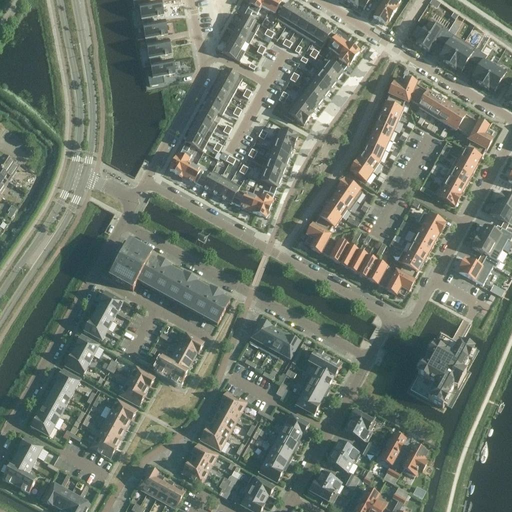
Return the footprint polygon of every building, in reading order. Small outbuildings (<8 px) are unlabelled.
[(221,0),(220,3),(231,9),(235,0),(221,0)] [(250,5),(243,18),(248,20),(252,13),(257,16),(261,8),(265,0),(251,0),(249,5),(250,5)] [(278,0),(265,0),(261,8),(274,15),(279,8),(284,11),(287,6),(281,3),(282,2),(278,0)] [(354,0),(351,6),(357,9),(363,12),(370,0),(374,0),(377,1),(377,0),(354,0)] [(382,5),(373,19),(385,26),(388,22),(389,23),(396,11),(395,10),(400,2),(397,0),(377,0),(377,1),(382,5)] [(437,10),(440,5),(433,0),(429,6),(437,10)] [(149,6),(139,7),(141,19),(143,27),(153,25),(151,18),(163,16),(161,3),(149,6)] [(284,11),(277,22),(286,28),(296,11),(287,5),(287,6),(284,11)] [(296,11),(286,28),(295,33),(305,16),(296,11)] [(305,16),(295,33),(303,39),(314,22),(305,16)] [(242,17),(237,27),(254,36),(260,27),(248,20),(243,18),(242,17)] [(419,41),(416,45),(428,53),(436,40),(441,43),(448,33),(449,32),(431,21),(426,29),(425,29),(418,41),(419,41)] [(314,22),(303,39),(312,44),(322,27),(314,22)] [(153,25),(143,27),(145,38),(147,47),(157,45),(155,38),(167,36),(164,23),(153,25)] [(237,27),(232,36),(249,45),(254,36),(237,27)] [(322,27),(312,44),(321,50),(328,39),(331,34),(331,33),(322,27)] [(447,47),(439,60),(444,63),(443,63),(449,67),(464,43),(448,33),(441,43),(447,47)] [(331,34),(328,39),(333,42),(328,49),(340,58),(349,46),(337,37),(337,38),(331,34)] [(232,36),(227,44),(245,54),(241,51),(245,43),(249,46),(249,45),(232,36)] [(157,45),(147,47),(149,58),(150,66),(160,64),(159,58),(171,55),(168,43),(157,45)] [(464,43),(449,67),(455,71),(456,70),(461,73),(469,60),(474,64),(481,53),(464,43)] [(227,44),(222,54),(239,64),(245,54),(227,44)] [(343,64),(338,70),(342,74),(347,67),(348,68),(359,54),(349,46),(340,58),(338,61),(343,64)] [(480,67),(471,80),(477,83),(476,84),(482,88),(495,68),(484,61),(486,57),(481,53),(474,64),(480,67)] [(325,61),(318,70),(336,83),(343,74),(342,74),(338,70),(325,61)] [(153,78),(148,79),(149,88),(164,85),(163,77),(174,75),(172,62),(160,64),(150,66),(153,78)] [(495,68),(482,88),(488,91),(489,91),(494,94),(502,81),(507,84),(511,76),(511,72),(507,70),(505,74),(495,68)] [(318,70),(312,78),(330,92),(336,83),(318,70)] [(225,71),(220,80),(237,90),(242,81),(225,71)] [(312,78),(305,87),(323,101),(330,92),(312,78)] [(410,101),(419,107),(428,93),(416,86),(417,85),(405,80),(405,82),(398,79),(395,85),(392,84),(387,95),(384,104),(401,112),(405,103),(408,104),(410,101)] [(220,80),(215,89),(232,99),(237,90),(220,80)] [(305,87),(299,96),(317,109),(323,101),(305,87)] [(215,89),(210,98),(227,108),(232,99),(215,89)] [(418,109),(428,114),(438,99),(428,93),(419,107),(418,109)] [(299,96),(292,104),(310,118),(317,109),(299,96)] [(210,98),(205,107),(222,117),(227,108),(210,98)] [(428,114),(437,120),(447,105),(438,99),(428,114)] [(292,104),(285,113),(304,127),(310,118),(292,104)] [(403,112),(401,112),(384,104),(379,114),(398,122),(403,112)] [(437,120),(447,126),(456,110),(447,105),(437,120)] [(205,107),(200,116),(217,126),(218,125),(214,123),(218,115),(222,117),(205,107)] [(456,132),(457,130),(466,116),(456,110),(447,126),(456,132)] [(394,132),(398,122),(379,114),(375,124),(394,132)] [(200,116),(195,125),(212,135),(217,126),(200,116)] [(471,143),(466,151),(481,159),(486,151),(486,152),(492,141),(491,140),(494,134),(488,130),(489,129),(478,123),(478,124),(466,116),(457,130),(469,138),(468,142),(471,143)] [(389,142),(394,132),(375,124),(370,134),(389,142)] [(195,125),(190,134),(207,144),(212,135),(195,125)] [(276,130),(272,140),(293,149),(298,138),(276,130)] [(190,134),(185,143),(186,144),(191,147),(202,153),(207,144),(190,134)] [(385,152),(389,142),(370,134),(366,144),(385,152)] [(272,140),(268,150),(290,159),(293,149),(272,140)] [(178,156),(169,172),(180,177),(187,164),(192,156),(187,154),(191,147),(186,144),(179,156),(178,156)] [(380,164),(385,152),(366,144),(362,154),(380,164)] [(462,149),(457,159),(476,169),(481,159),(466,151),(462,149)] [(270,152),(267,161),(286,169),(290,159),(268,150),(268,151),(270,152)] [(372,175),(380,164),(362,154),(361,153),(355,162),(372,175)] [(0,176),(9,183),(17,171),(20,173),(22,170),(3,158),(0,162),(0,176)] [(457,159),(451,169),(470,179),(476,169),(457,159)] [(261,170),(282,179),(286,169),(267,161),(267,162),(269,163),(265,172),(261,170)] [(366,184),(372,175),(355,162),(348,171),(366,184)] [(187,164),(180,177),(193,185),(194,184),(203,189),(206,184),(199,180),(203,173),(187,164)] [(446,178),(449,180),(465,189),(470,179),(451,169),(446,178)] [(261,170),(256,181),(271,187),(276,189),(278,189),(282,179),(261,170)] [(203,189),(203,190),(212,195),(222,178),(212,173),(206,184),(203,189)] [(0,198),(2,199),(3,197),(0,195),(9,183),(0,176),(0,198)] [(222,178),(212,195),(221,200),(231,183),(222,178)] [(449,180),(444,188),(460,197),(465,189),(449,180)] [(337,191),(338,192),(355,204),(362,194),(344,181),(337,191)] [(231,183),(221,200),(230,205),(231,204),(234,199),(240,188),(231,183)] [(260,201),(255,215),(266,219),(273,202),(272,202),(276,189),(271,187),(269,194),(263,192),(260,201)] [(460,197),(444,188),(438,199),(455,208),(461,198),(460,197)] [(338,192),(332,201),(347,211),(349,213),(355,204),(338,192)] [(234,199),(231,204),(241,208),(241,209),(255,215),(260,201),(243,194),(240,202),(234,199)] [(511,199),(502,194),(496,205),(511,213),(511,199)] [(332,201),(325,210),(340,220),(347,211),(332,201)] [(511,213),(496,205),(490,216),(504,223),(502,226),(507,229),(508,226),(511,228),(511,213)] [(325,210),(319,218),(335,229),(340,220),(325,210)] [(422,227),(439,236),(439,237),(445,226),(424,214),(418,224),(423,227),(422,227)] [(321,255),(329,259),(338,243),(330,239),(331,236),(328,234),(331,228),(334,230),(335,229),(319,218),(314,227),(313,226),(306,237),(308,238),(305,244),(311,247),(310,249),(321,255)] [(484,227),(478,238),(502,252),(507,242),(510,243),(511,239),(511,235),(505,232),(507,229),(502,226),(500,229),(497,227),(494,233),(484,227)] [(422,227),(418,235),(434,244),(439,236),(422,227)] [(410,245),(412,246),(429,255),(434,244),(418,235),(415,234),(410,245)] [(478,238),(472,249),(483,255),(480,261),(495,270),(499,263),(497,261),(502,252),(478,238)] [(329,260),(339,265),(348,248),(338,243),(329,259),(329,260)] [(412,246),(407,255),(424,264),(429,255),(412,246)] [(140,278),(214,319),(219,322),(229,304),(222,300),(223,298),(218,296),(219,295),(215,293),(215,294),(210,291),(209,292),(196,285),(197,284),(192,281),(193,280),(189,278),(189,279),(184,276),(183,278),(170,271),(171,269),(166,267),(166,266),(163,264),(162,265),(158,262),(157,263),(150,260),(152,257),(133,247),(131,252),(127,250),(110,280),(133,292),(140,278)] [(339,265),(348,270),(358,253),(348,248),(339,265)] [(397,263),(403,266),(418,274),(424,264),(407,255),(403,252),(397,263)] [(348,270),(358,276),(367,259),(358,253),(348,270)] [(358,276),(368,281),(377,264),(367,259),(358,276)] [(465,260),(458,274),(483,287),(493,269),(495,270),(480,261),(477,267),(465,260)] [(378,286),(386,271),(387,269),(377,264),(368,281),(377,286),(378,286)] [(386,271),(378,286),(386,290),(386,291),(397,297),(397,295),(403,299),(407,293),(408,293),(414,282),(418,274),(403,266),(399,274),(396,272),(394,275),(386,271)] [(478,288),(475,291),(484,298),(487,294),(478,288)] [(99,305),(101,305),(117,314),(118,312),(123,304),(105,294),(99,305)] [(101,305),(96,314),(112,323),(117,315),(117,314),(101,305)] [(96,314),(91,323),(107,332),(108,331),(112,323),(96,314)] [(259,350),(271,329),(271,328),(261,322),(249,344),(259,350)] [(107,332),(91,323),(90,323),(84,333),(101,343),(106,334),(107,332)] [(259,350),(268,355),(280,334),(271,329),(259,350)] [(278,360),(280,356),(279,356),(289,339),(280,334),(268,355),(278,360)] [(441,335),(410,392),(442,409),(454,389),(457,391),(466,375),(462,373),(473,353),(460,346),(457,344),(441,335)] [(186,336),(180,346),(197,355),(198,356),(203,346),(186,336)] [(75,348),(76,349),(93,358),(99,348),(81,338),(75,348)] [(279,356),(280,356),(290,362),(300,344),(289,338),(289,339),(279,356)] [(180,346),(175,355),(192,364),(197,355),(180,346)] [(76,349),(72,357),(88,367),(93,358),(76,349)] [(342,367),(315,352),(308,365),(317,370),(334,379),(335,379),(342,367)] [(175,355),(170,364),(187,373),(192,364),(175,355)] [(88,367),(72,357),(71,357),(65,367),(83,377),(88,367)] [(187,373),(170,364),(162,359),(155,372),(181,386),(188,374),(187,373)] [(135,368),(130,378),(148,388),(149,389),(155,379),(135,368)] [(317,370),(312,378),(329,387),(334,379),(317,370)] [(57,381),(58,382),(75,391),(80,381),(63,371),(57,381)] [(308,376),(303,386),(326,398),(329,393),(327,391),(329,387),(312,378),(308,376)] [(130,378),(125,387),(144,397),(148,388),(130,378)] [(58,382),(53,391),(70,400),(75,391),(58,382)] [(279,390),(285,393),(288,388),(282,385),(279,390)] [(297,396),(301,398),(302,397),(319,406),(320,403),(323,404),(326,398),(303,386),(297,396)] [(144,397),(125,387),(119,397),(139,408),(145,398),(144,397)] [(285,393),(279,390),(276,395),(281,398),(285,393)] [(49,394),(46,399),(65,410),(70,400),(53,391),(51,395),(49,394)] [(221,404),(222,404),(241,415),(246,405),(227,394),(221,404)] [(302,397),(301,398),(296,407),(314,417),(320,407),(319,406),(302,397)] [(45,406),(43,410),(59,419),(65,410),(46,399),(43,405),(45,406)] [(117,401),(111,411),(130,422),(131,422),(137,412),(117,401)] [(222,404),(217,414),(236,424),(241,415),(222,404)] [(100,415),(105,418),(110,409),(105,406),(100,415)] [(43,410),(38,419),(54,428),(59,419),(43,410)] [(349,422),(370,434),(376,423),(361,415),(362,414),(354,410),(349,418),(350,419),(349,422)] [(111,411),(106,421),(125,431),(130,422),(111,411)] [(217,414),(212,423),(231,433),(236,424),(217,414)] [(285,427),(302,436),(303,437),(309,426),(291,417),(285,427)] [(54,428),(38,419),(37,418),(31,429),(49,439),(54,428)] [(106,421),(101,430),(120,441),(125,431),(106,421)] [(345,432),(366,444),(367,444),(372,435),(370,434),(349,422),(347,426),(348,427),(345,432)] [(212,423),(207,432),(226,442),(231,433),(212,423)] [(285,427),(280,436),(299,446),(302,441),(300,440),(302,436),(285,427)] [(101,430),(96,439),(115,449),(120,441),(101,430)] [(226,442),(207,432),(206,431),(200,442),(220,453),(226,442)] [(380,460),(391,467),(405,441),(401,439),(402,438),(396,435),(395,436),(394,435),(380,460)] [(280,436),(275,445),(292,455),(294,451),(296,452),(299,446),(280,436)] [(115,449),(96,439),(90,449),(110,460),(116,450),(115,449)] [(19,450),(20,451),(37,460),(43,450),(25,440),(19,450)] [(271,443),(266,453),(289,465),(292,460),(290,459),(292,455),(275,445),(271,443)] [(355,465),(360,456),(360,455),(339,443),(336,449),(335,448),(332,453),(353,464),(355,465)] [(367,444),(366,444),(363,450),(368,452),(377,457),(380,451),(367,444)] [(192,456),(193,457),(212,467),(218,457),(198,446),(192,456)] [(401,472),(414,479),(418,473),(421,475),(427,464),(423,462),(425,460),(424,459),(427,453),(426,453),(426,452),(420,448),(419,449),(415,447),(401,472)] [(360,456),(365,458),(368,452),(363,450),(360,455),(360,456)] [(20,451),(15,460),(32,469),(37,460),(20,451)] [(260,463),(264,465),(265,464),(282,473),(283,470),(286,471),(289,465),(266,453),(260,463)] [(353,464),(332,453),(330,457),(331,458),(328,463),(347,474),(353,464)] [(193,457),(188,465),(207,476),(212,467),(193,457)] [(15,460),(10,469),(27,478),(32,469),(15,460)] [(265,464),(264,465),(259,474),(277,484),(283,474),(282,473),(265,464)] [(207,476),(188,465),(187,465),(182,475),(202,486),(207,476)] [(2,481),(29,495),(36,482),(27,478),(10,469),(9,468),(2,481)] [(137,489),(147,495),(158,474),(148,469),(137,489)] [(383,481),(388,484),(394,473),(389,470),(383,481)] [(363,483),(368,486),(374,476),(369,473),(363,483)] [(394,473),(388,484),(394,487),(400,476),(394,473)] [(147,495),(156,500),(168,479),(158,474),(147,495)] [(318,479),(316,483),(336,494),(341,485),(322,474),(319,479),(318,479)] [(350,474),(346,480),(357,486),(360,480),(350,474)] [(251,489),(268,498),(269,498),(275,488),(257,478),(257,479),(252,477),(247,486),(251,489)] [(156,500),(166,505),(177,485),(168,479),(156,500)] [(357,486),(346,480),(343,486),(353,492),(357,486)] [(336,494),(316,483),(315,483),(313,486),(312,485),(308,493),(316,498),(316,497),(333,506),(338,496),(336,494)] [(52,508),(52,507),(62,490),(60,489),(51,484),(42,502),(52,508)] [(177,485),(166,505),(176,511),(187,490),(177,485)] [(251,489),(247,497),(263,506),(268,498),(251,489)] [(392,500),(398,503),(404,492),(398,489),(392,500)] [(52,507),(62,511),(71,495),(63,491),(62,490),(52,507)] [(369,511),(377,499),(379,497),(378,496),(368,491),(356,511),(369,511)] [(404,492),(398,503),(403,506),(409,495),(404,492)] [(62,511),(61,511),(73,511),(80,500),(79,499),(71,495),(62,511)] [(261,511),(264,507),(263,506),(247,497),(242,495),(237,505),(249,511),(261,511)] [(377,499),(369,511),(382,511),(387,504),(377,499)] [(80,500),(73,511),(86,511),(90,506),(82,501),(80,500)]
